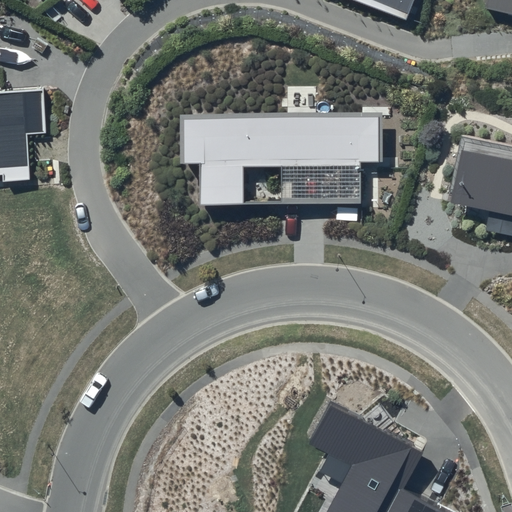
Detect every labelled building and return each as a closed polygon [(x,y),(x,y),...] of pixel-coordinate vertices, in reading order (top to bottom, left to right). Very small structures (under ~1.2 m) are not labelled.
[(353,0),(407,20),(414,0),(353,0)] [(511,0),(485,0),(484,8),(511,13),(511,0)] [(0,176),(1,183),(30,181),(28,136),(47,135),(44,88),(0,90),(0,176)] [(380,113),(179,114),(179,165),(201,165),(201,203),(361,202),(360,162),(380,161),(380,113)] [(511,159),(462,149),(450,203),(511,216),(511,159)] [(424,450),(332,402),(309,445),(350,466),(326,511),(448,511),(404,489),(424,450)]
